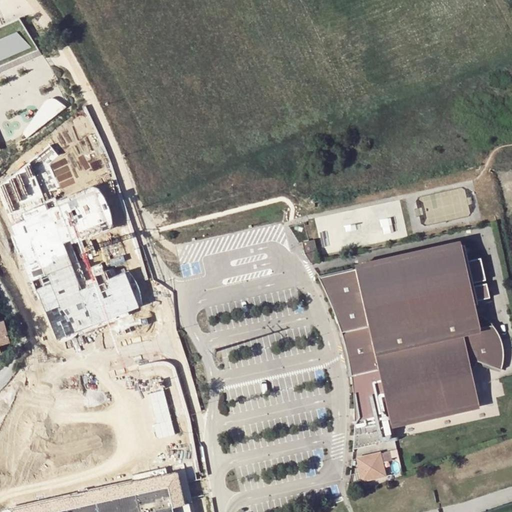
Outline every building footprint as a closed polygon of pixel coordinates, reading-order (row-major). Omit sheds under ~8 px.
[(0,66),(39,50),(20,18),(0,26),(0,66)] [(44,102),(28,126),(33,133),(67,107),(57,100),(51,98),(44,102)] [(33,133),(28,126),(23,133),(27,138),(33,133)] [(314,239),(303,242),(305,253),(311,262),(319,260),(314,239)] [(354,268),(319,276),(331,301),(343,331),(350,356),(353,375),(355,421),(354,449),(396,439),(392,427),(480,408),(472,369),(475,366),(477,363),(477,360),(501,369),(503,361),(504,355),(504,349),(502,342),(500,335),(496,328),(494,325),(492,323),(490,321),(487,318),(484,316),(481,314),(478,313),(475,304),(478,303),(478,299),(490,297),(487,284),(475,286),(474,282),(486,279),(481,257),(469,259),(465,244),(461,245),(459,239),(353,263),(354,268)] [(0,353),(2,353),(0,345),(10,343),(3,321),(0,322),(0,353)] [(380,451),(357,457),(359,466),(362,480),(386,475),(380,451)] [(362,480),(359,466),(354,467),(355,473),(349,474),(351,483),(362,480)]
